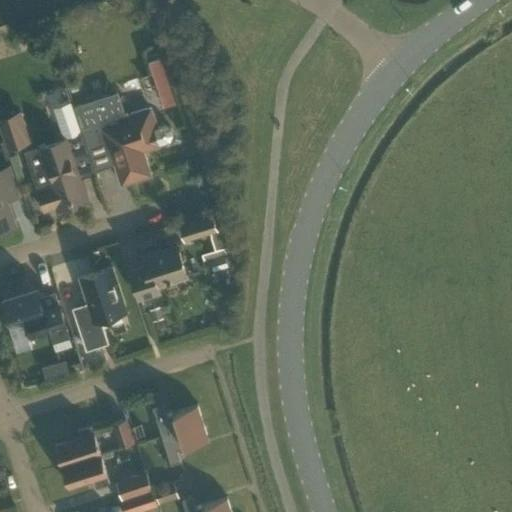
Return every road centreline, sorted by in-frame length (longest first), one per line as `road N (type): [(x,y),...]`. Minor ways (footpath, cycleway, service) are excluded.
road 1 (secondary): [(320,511),(290,316),(300,244),(342,142),(396,71)]
road 2 (residential): [(2,419),(205,353)]
road 3 (residential): [(0,260),(154,212)]
